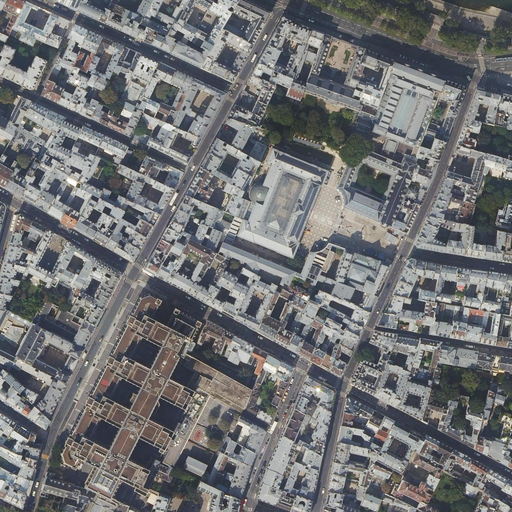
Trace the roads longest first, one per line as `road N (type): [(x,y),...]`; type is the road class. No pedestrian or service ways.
road 1 (residential): [(36,0),(235,91)]
road 2 (residential): [(191,170),(0,81)]
road 3 (primary): [(470,67),(283,1)]
road 4 (residential): [(302,364),(135,271)]
road 5 (residential): [(511,475),(342,386)]
road 6 (tertiary): [(135,271),(50,438)]
road 7 (tertiary): [(404,251),(473,78)]
road 8 (residential): [(302,364),(246,511)]
road 9 (residential): [(370,326),(511,351)]
road 10 (residential): [(135,271),(14,201)]
road 11 (tertiary): [(316,511),(342,386)]
